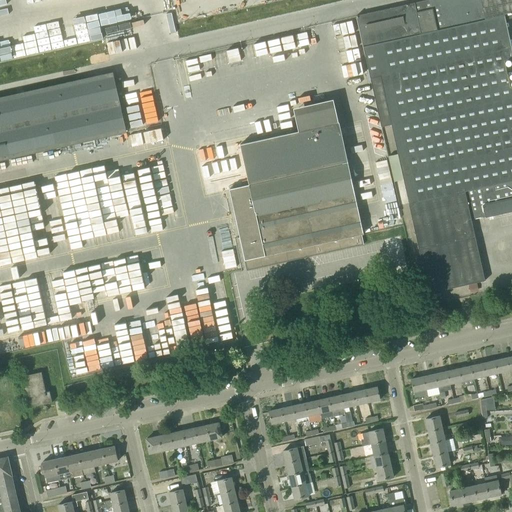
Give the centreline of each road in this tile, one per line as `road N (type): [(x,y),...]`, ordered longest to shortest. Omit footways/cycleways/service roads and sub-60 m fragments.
road 1 (residential): [(422,511),(388,358)]
road 2 (residential): [(245,390),(388,358)]
road 3 (residential): [(388,358),(511,328)]
road 4 (residential): [(272,511),(245,390)]
road 5 (residential): [(126,417),(245,390)]
